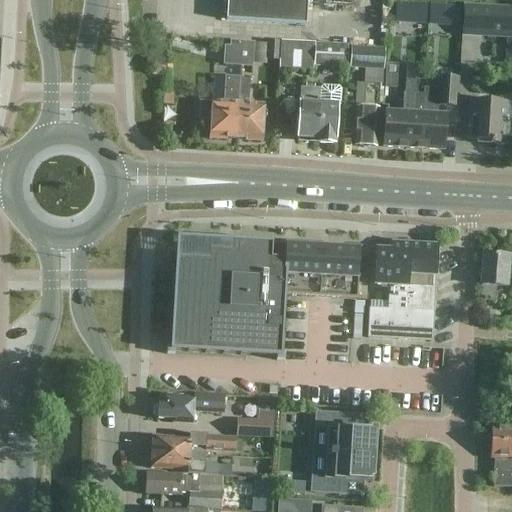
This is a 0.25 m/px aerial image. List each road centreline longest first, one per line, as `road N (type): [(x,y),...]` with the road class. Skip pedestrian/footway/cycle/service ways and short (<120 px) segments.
road 1 (unclassified): [(466,194),(115,179)]
road 2 (tertiary): [(102,511),(105,365),(76,295),(78,236)]
road 3 (tertiary): [(51,237),(49,306),(27,373),(22,511)]
road 4 (residential): [(463,431),(466,194)]
road 5 (residential): [(463,431),(393,429),(389,511)]
road 6 (tertiary): [(36,0),(47,50),(47,136)]
road 7 (tertiary): [(81,136),(94,0)]
